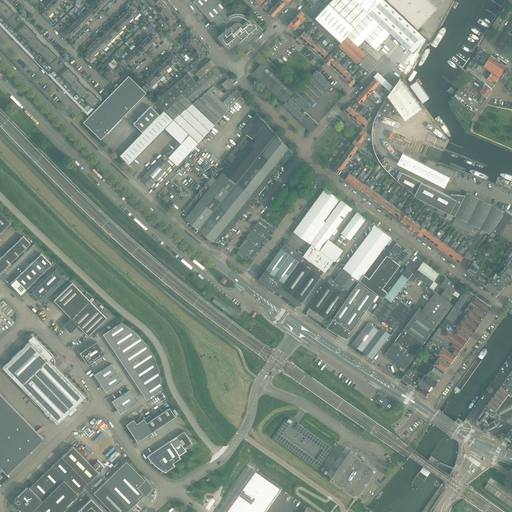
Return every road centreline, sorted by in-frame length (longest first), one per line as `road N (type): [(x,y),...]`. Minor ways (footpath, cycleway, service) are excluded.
road 1 (secondary): [(0,56),(216,262)]
road 2 (residential): [(499,303),(324,172)]
road 3 (secondary): [(424,409),(303,331)]
road 4 (unclassified): [(305,151),(216,262)]
road 5 (unclassified): [(382,455),(305,405),(259,388)]
road 6 (unclassified): [(0,499),(98,402)]
road 7 (unclassified): [(243,283),(324,172)]
road 8 (unclassified): [(175,490),(229,453),(259,388)]
road 9 (unclassified): [(424,409),(499,303)]
